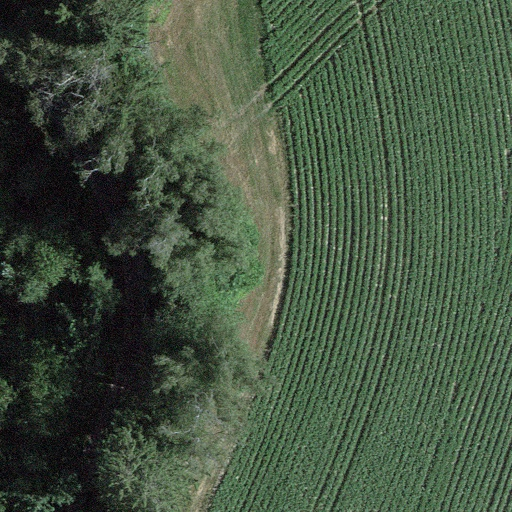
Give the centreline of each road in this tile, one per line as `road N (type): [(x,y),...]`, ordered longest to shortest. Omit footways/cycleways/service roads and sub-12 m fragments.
road 1 (track): [(241,0),(75,511)]
road 2 (track): [(0,24),(104,169),(130,252),(134,338)]
